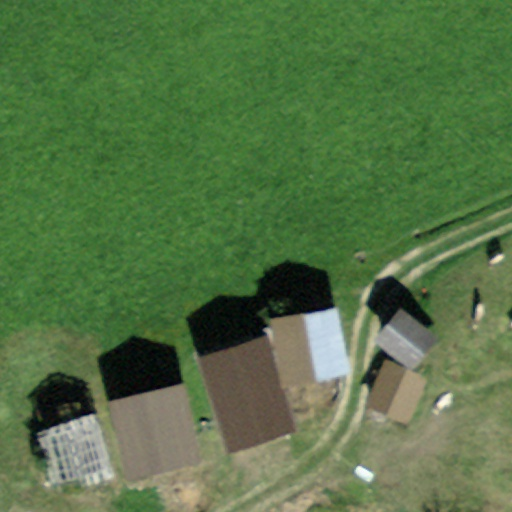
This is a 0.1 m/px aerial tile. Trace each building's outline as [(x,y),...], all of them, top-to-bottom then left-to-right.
[(347,301),(292,310),(303,374),(357,365),(347,301)] [(456,330),(419,305),(396,340),(433,364),(456,330)] [(274,323),(214,348),(256,447),(315,422),(274,323)] [(207,377),(140,395),(161,472),(227,454),(207,377)] [(126,401),(64,421),(86,489),(148,469),(126,401)]
